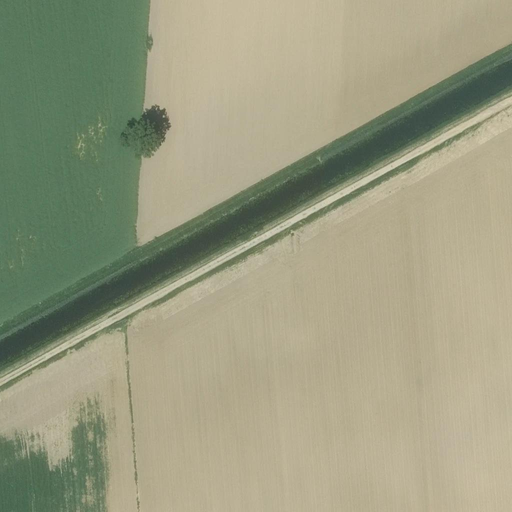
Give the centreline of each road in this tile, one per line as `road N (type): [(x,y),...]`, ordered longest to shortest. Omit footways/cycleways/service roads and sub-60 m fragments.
road 1 (track): [(0,382),(511,98)]
road 2 (track): [(511,52),(0,332)]
